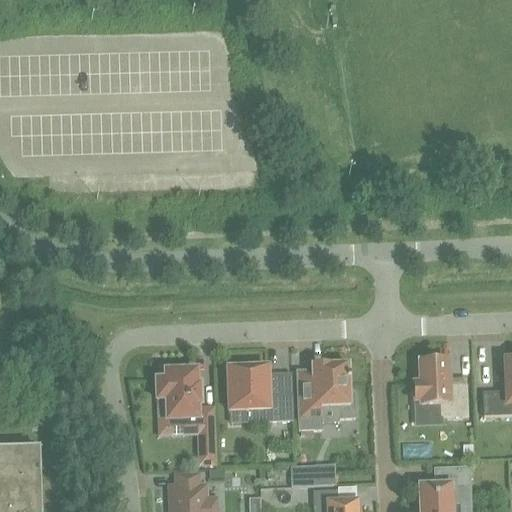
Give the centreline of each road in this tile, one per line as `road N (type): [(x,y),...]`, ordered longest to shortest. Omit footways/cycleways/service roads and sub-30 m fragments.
road 1 (residential): [(385,330),(131,333),(109,366),(134,511)]
road 2 (residential): [(388,260),(83,262),(45,251),(0,221)]
road 3 (residential): [(385,330),(389,511)]
road 4 (residential): [(511,254),(388,260)]
road 5 (residential): [(511,325),(391,330)]
